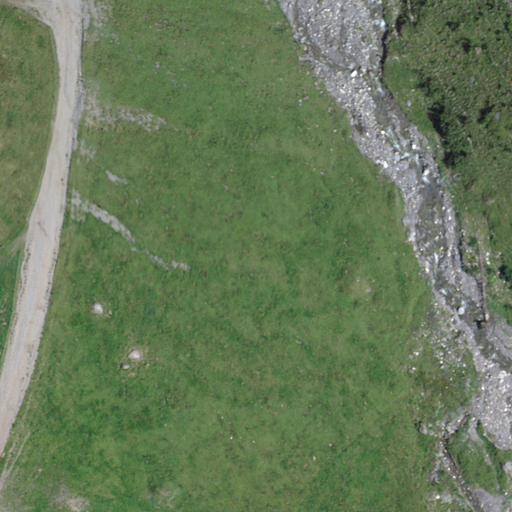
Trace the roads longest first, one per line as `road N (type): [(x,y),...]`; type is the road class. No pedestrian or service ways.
road 1 (track): [(64,0),(70,43),(47,221)]
road 2 (track): [(0,411),(40,285),(47,221)]
